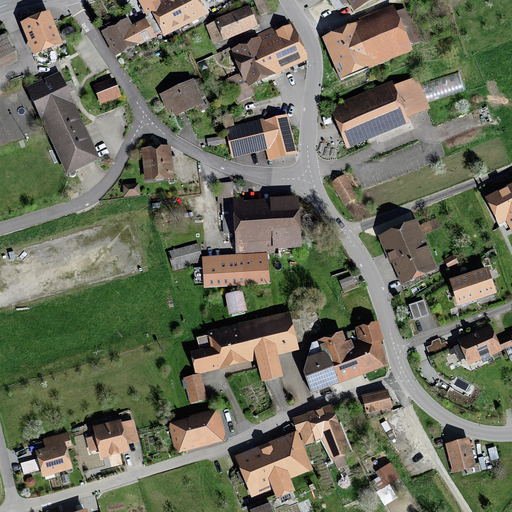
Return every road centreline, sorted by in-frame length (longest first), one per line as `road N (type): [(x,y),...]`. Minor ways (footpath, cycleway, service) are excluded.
road 1 (residential): [(15,510),(205,454),(405,377)]
road 2 (tertiary): [(311,180),(366,267),(405,377)]
road 3 (residential): [(146,117),(92,197),(0,228)]
road 4 (tertiary): [(286,0),(314,53),(311,180)]
road 5 (residential): [(146,117),(172,140),(235,169),(311,180)]
road 6 (track): [(467,511),(393,381)]
road 7 (residential): [(70,0),(146,117)]
road 8 (tertiary): [(405,377),(448,420),(511,432)]
